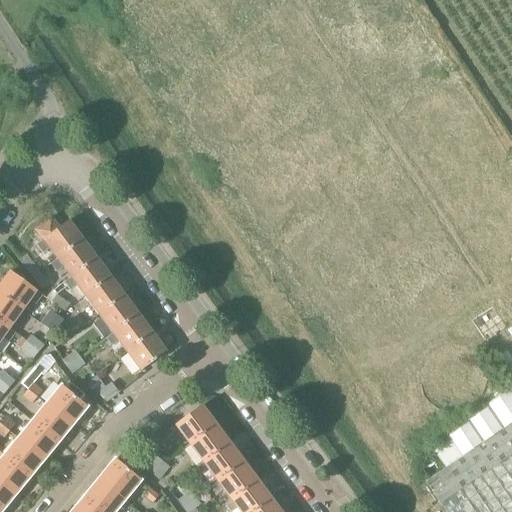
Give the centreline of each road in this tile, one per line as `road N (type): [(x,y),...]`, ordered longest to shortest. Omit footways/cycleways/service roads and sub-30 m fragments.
road 1 (residential): [(216,357),(94,193),(76,172),(52,162)]
road 2 (residential): [(49,511),(115,430),(216,357)]
road 3 (residential): [(330,511),(216,357)]
